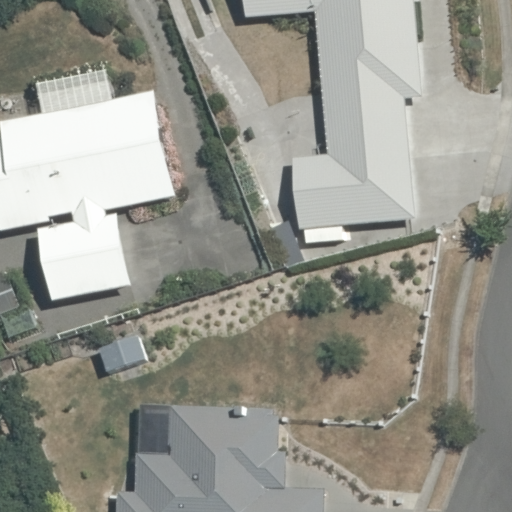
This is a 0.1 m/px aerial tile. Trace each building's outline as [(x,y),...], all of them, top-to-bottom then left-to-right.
[(421,95),(414,0),(244,0),(246,13),(318,8),(329,167),(410,161),(405,96),(421,95)] [(112,96),(106,66),(37,79),(0,85),(0,221),(1,229),(39,222),(53,299),(130,284),(115,205),(173,194),(153,89),(112,96)] [(11,267),(0,270),(0,314),(23,307),(11,267)] [(148,325),(98,334),(107,379),(156,370),(148,325)] [(281,408),(139,402),(137,452),(136,490),(118,489),(117,511),(323,511),(324,488),(278,486),(281,408)]
